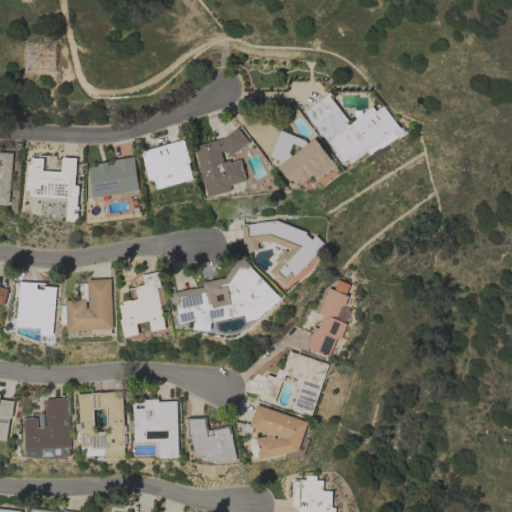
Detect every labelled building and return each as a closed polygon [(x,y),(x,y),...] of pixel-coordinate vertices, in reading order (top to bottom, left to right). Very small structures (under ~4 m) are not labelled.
[(351,163),(348,159),(344,162),(343,161),(342,163),(334,153),(336,152),(304,111),(329,92),(331,94),(329,96),(349,123),(371,105),(375,111),(382,105),(398,126),(408,132),(398,138),(393,130),(351,163)] [(196,149),(224,141),(237,131),(235,129),(236,128),(239,131),(247,142),(231,154),(233,162),(241,159),(247,180),(228,185),(229,188),(227,191),(211,195),(208,194),(196,149)] [(269,156),(280,130),(304,140),(307,143),(315,137),(332,159),(300,183),(298,181),(293,185),(277,164),(281,161),(280,160),(269,156)] [(157,188),(154,180),(153,181),(153,180),(151,180),(151,179),(149,180),(147,173),(141,151),(183,139),(190,162),(188,162),(193,178),(157,188)] [(9,203),(0,203),(0,151),(12,152),(9,203)] [(94,197),(95,201),(90,202),(89,197),(93,197),(88,167),(98,165),(97,163),(107,161),(108,164),(113,163),(113,159),(134,156),(139,190),(94,197)] [(25,162),(45,163),(45,160),(82,162),(80,200),(23,197),(25,162)] [(285,286),(269,271),(277,262),(274,260),(284,249),(287,251),(289,249),(268,240),(257,241),(258,250),(248,251),(247,242),(243,243),(241,223),(246,222),(246,224),(255,223),(255,222),(276,220),(306,231),(305,233),(311,239),(315,235),(324,243),(319,248),(320,249),(285,286)] [(246,321),(245,314),(211,322),(211,330),(194,329),(194,320),(180,323),(176,304),(175,305),(172,292),(192,288),(204,286),(203,282),(223,277),(223,278),(225,277),(235,261),(241,255),(251,266),(250,267),(280,298),(268,310),(268,309),(258,318),(246,321)] [(152,330),(149,320),(137,323),(139,334),(125,337),(121,319),(123,319),(120,305),(124,304),(123,301),(130,299),(130,300),(138,299),(136,287),(137,287),(136,286),(144,284),(142,275),(158,271),(161,286),(166,306),(161,307),(166,327),(152,330)] [(61,325),(61,304),(66,303),(65,300),(80,299),(79,283),(87,282),(88,300),(86,301),(86,307),(89,307),(87,279),(110,278),(113,328),(111,328),(111,333),(69,335),(69,330),(67,331),(67,324),(61,325)] [(19,288),(20,282),(19,282),(19,281),(45,283),(45,284),(36,283),(36,289),(44,289),(44,287),(43,287),(43,286),(56,287),(56,288),(55,288),(53,335),(40,334),(41,327),(16,326),(19,288)] [(328,287),(336,290),(338,285),(344,288),(342,293),(348,296),(344,306),(341,305),(335,318),(347,323),(340,339),(337,338),(329,356),(306,347),(314,326),(318,328),(323,315),(317,312),(328,287)] [(329,364),(321,385),(322,386),(311,415),(292,408),(298,389),(294,387),(297,378),(285,374),(283,382),(281,381),(274,403),(258,398),(267,374),(275,377),(278,368),(282,369),(289,350),(329,364)] [(124,425),(126,425),(126,433),(124,433),(125,435),(126,434),(127,443),(125,443),(125,447),(125,458),(106,459),(105,448),(104,448),(104,455),(81,456),(81,447),(82,447),(81,443),(77,444),(76,423),(80,423),(78,394),(78,393),(79,393),(79,394),(93,393),(93,392),(99,391),(99,392),(122,391),(124,425)] [(70,455),(53,457),(53,454),(27,456),(27,450),(26,451),(23,420),(27,417),(34,417),(38,419),(40,419),(39,413),(44,413),(45,418),(46,418),(45,399),(68,397),(72,447),(69,447),(70,455)] [(179,457),(159,458),(159,441),(134,442),(133,402),(144,402),(143,399),(158,398),(158,401),(177,400),(179,457)] [(0,399),(14,401),(12,418),(10,417),(7,441),(0,439),(0,399)] [(308,421),(298,450),(260,458),(259,456),(254,457),(253,452),(252,452),(250,445),(252,444),(251,438),(266,436),(267,431),(253,427),(251,433),(243,430),(246,422),(250,424),(256,404),(308,421)] [(208,430),(230,425),(232,436),(231,436),(237,459),(225,462),(217,464),(216,460),(217,459),(216,458),(207,460),(206,456),(207,456),(207,455),(196,457),(191,437),(187,438),(186,417),(206,417),(206,423),(208,430)] [(292,479),(306,479),(306,475),(304,475),(304,471),(312,471),(312,475),(316,475),(316,480),(322,480),(322,490),(332,491),(331,507),(335,507),(335,511),(296,511),(297,508),(291,508),(292,479)]
